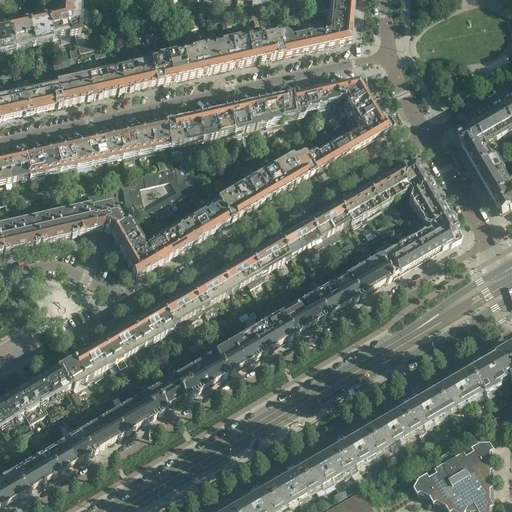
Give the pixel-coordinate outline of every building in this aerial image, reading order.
[(83,0),(61,0),(60,9),(80,11),(81,4),(83,4),(83,0)] [(333,0),(333,6),(354,8),(354,0),(333,0)] [(352,30),(354,8),(333,6),(330,28),(352,30)] [(80,37),(82,19),(81,18),(79,18),(80,11),(60,9),(60,17),(48,20),(52,39),(59,37),(59,39),(69,37),(69,39),(80,37)] [(52,39),(48,20),(46,20),(45,19),(41,20),(40,21),(29,24),(35,47),(53,43),(52,39)] [(35,47),(29,24),(27,24),(26,23),(23,24),(22,26),(11,28),(15,51),(35,47)] [(0,54),(15,51),(11,28),(0,30),(0,54)] [(350,44),(352,30),(330,28),(330,35),(323,36),(326,50),(350,44)] [(305,55),(301,38),(291,41),(290,37),(287,35),(278,37),(283,60),(305,55)] [(326,50),(323,36),(314,38),(311,36),(301,38),(305,55),(326,50)] [(283,60),(278,37),(261,41),(266,63),(283,60)] [(266,63),(261,41),(255,43),(251,41),(245,42),(251,67),(266,63)] [(251,67),(245,42),(238,44),(238,42),(229,44),(235,70),(251,67)] [(235,70),(229,44),(220,46),(220,48),(213,50),(219,74),(235,70)] [(219,74),(213,50),(207,51),(207,50),(198,52),(203,77),(219,74)] [(203,77),(198,52),(189,53),(189,55),(182,57),(187,81),(203,77)] [(187,81),(182,57),(175,59),(175,56),(165,58),(171,84),(187,81)] [(171,84),(165,58),(157,60),(157,63),(150,64),(151,67),(155,88),(171,84)] [(155,88),(151,67),(143,68),(143,66),(135,68),(140,91),(155,88)] [(140,91),(135,68),(126,70),(127,72),(120,74),(125,95),(128,94),(129,95),(132,95),(132,93),(140,91)] [(125,95),(120,74),(112,75),(112,73),(104,75),(109,98),(117,97),(118,98),(121,97),(121,96),(125,95)] [(109,98),(104,75),(96,77),(96,79),(89,81),(93,102),(97,101),(98,102),(100,102),(101,100),(109,98)] [(93,102),(89,81),(81,82),(80,80),(73,82),(78,105),(86,104),(87,105),(89,104),(90,103),(93,102)] [(78,105),(73,82),(64,84),(65,86),(58,88),(58,90),(62,109),(78,105)] [(346,106),(365,94),(359,83),(333,89),(336,102),(342,101),(346,106)] [(62,109),(58,90),(50,92),(50,89),(41,91),(46,113),(56,110),(57,112),(59,111),(60,109),(62,109)] [(336,102),(333,89),(311,94),(315,109),(324,107),(326,104),(336,102)] [(46,113),(41,91),(32,93),(33,95),(25,97),(29,118),(33,117),(34,115),(46,113)] [(315,109),(311,94),(290,99),(295,119),(304,117),(305,116),(304,112),(315,109)] [(351,116),(371,104),(365,94),(346,106),(351,116)] [(29,118),(25,97),(17,99),(17,97),(8,99),(13,120),(24,117),(25,119),(29,118)] [(13,120),(8,99),(0,100),(0,124),(1,123),(13,120)] [(295,119),(290,99),(274,102),(279,123),(295,119)] [(279,123),(274,102),(258,106),(263,128),(270,127),(271,125),(279,123)] [(357,126),(377,114),(371,104),(351,116),(357,126)] [(263,128),(258,106),(243,109),(249,134),(258,132),(257,130),(263,128)] [(249,134),(243,109),(227,113),(232,135),(240,134),(241,136),(249,134)] [(232,135),(227,113),(211,116),(217,141),(225,139),(225,137),(232,135)] [(511,133),(511,126),(504,113),(489,121),(502,142),(509,138),(508,136),(511,133)] [(393,130),(392,125),(389,123),(388,122),(387,123),(385,122),(384,125),(383,125),(377,114),(357,126),(361,132),(363,133),(370,144),(390,133),(391,133),(392,131),(393,131),(393,130)] [(217,141),(211,116),(195,120),(201,142),(208,141),(208,143),(217,141)] [(201,142),(195,120),(179,123),(185,148),(193,146),(193,144),(201,142)] [(502,142),(489,121),(474,130),(484,146),(485,149),(493,144),(497,145),(502,142)] [(185,148),(179,123),(164,127),(169,149),(175,148),(176,150),(185,148)] [(169,149),(164,127),(148,130),(153,152),(169,149)] [(153,152),(148,130),(148,131),(147,130),(144,131),(143,132),(132,134),(137,156),(153,152)] [(484,146),(474,130),(466,135),(465,134),(461,137),(462,139),(459,141),(460,142),(458,143),(461,148),(464,153),(462,154),(464,157),(466,156),(466,157),(484,146)] [(370,144),(363,133),(361,132),(343,143),(351,156),(370,144)] [(137,156),(132,134),(123,136),(122,136),(119,136),(118,137),(117,137),(118,143),(122,159),(137,156)] [(122,159),(118,143),(117,137),(116,137),(115,137),(112,138),(112,139),(101,141),(106,163),(122,159)] [(351,156),(343,143),(340,138),(322,149),(325,153),(333,166),(351,156)] [(106,163),(101,141),(92,143),(91,143),(88,143),(87,144),(86,144),(91,166),(106,163)] [(91,166),(86,144),(85,144),(84,144),(81,145),(80,145),(70,148),(75,170),(91,166)] [(495,161),(493,157),(490,156),(486,150),(485,149),(484,146),(466,157),(475,173),(495,161)] [(75,170),(70,148),(60,150),(59,149),(56,150),(56,151),(54,151),(59,173),(75,170)] [(59,173),(54,151),(53,151),(50,152),(49,152),(39,155),(44,177),(59,173)] [(333,166),(325,153),(319,157),(318,156),(314,159),(311,153),(302,159),(302,160),(304,162),(313,178),(333,166)] [(44,177),(39,155),(30,157),(28,156),(26,157),(25,158),(24,158),(29,180),(44,177)] [(29,180),(24,158),(22,158),(16,159),(16,160),(6,162),(11,186),(18,184),(17,182),(21,181),(22,185),(29,183),(29,180)] [(313,178),(304,162),(302,160),(297,163),(295,161),(292,163),(291,162),(286,164),(299,186),(313,178)] [(504,175),(495,161),(475,173),(484,187),(504,175)] [(11,186),(6,162),(0,163),(0,185),(5,185),(6,187),(11,186)] [(299,186),(286,164),(272,173),(285,194),(299,186)] [(427,188),(414,166),(405,171),(405,170),(404,171),(404,170),(396,174),(397,175),(395,176),(406,194),(408,198),(427,188)] [(192,196),(197,193),(206,188),(200,177),(182,184),(177,186),(176,179),(174,171),(164,173),(158,174),(148,176),(142,178),(137,179),(127,181),(128,187),(132,207),(137,215),(142,212),(138,191),(167,184),(175,197),(144,215),(147,220),(148,222),(158,216),(162,213),(168,210),(178,204),(187,199),(192,196)] [(285,194),(272,173),(266,176),(265,175),(257,179),(271,202),(285,194)] [(511,192),(508,188),(505,183),(506,179),(504,175),(484,187),(493,202),(511,192)] [(406,194),(395,176),(381,184),(392,204),(399,201),(397,199),(406,194)] [(271,202),(257,179),(250,183),(251,185),(244,189),(257,210),(271,202)] [(392,204),(381,184),(367,192),(378,211),(386,206),(387,208),(392,204)] [(436,204),(434,201),(427,188),(408,198),(408,202),(412,209),(410,210),(414,217),(436,204)] [(257,210),(244,189),(239,192),(237,190),(229,195),(243,219),(257,210)] [(378,211),(367,192),(352,201),(364,221),(369,218),(368,216),(378,211)] [(511,212),(511,194),(511,192),(493,202),(501,217),(503,216),(504,217),(511,212)] [(243,219),(229,195),(222,199),(223,201),(216,205),(218,207),(229,227),(243,219)] [(34,202),(32,196),(14,200),(16,206),(34,202)] [(195,201),(192,196),(187,199),(190,204),(195,201)] [(364,221),(352,201),(338,209),(347,225),(348,228),(357,223),(358,225),(364,221)] [(446,221),(436,204),(414,217),(418,225),(420,224),(424,231),(427,232),(446,221)] [(229,227),(218,207),(204,215),(215,235),(224,230),(225,230),(228,228),(228,227),(229,227)] [(94,234),(90,214),(88,209),(77,211),(78,214),(70,216),(76,239),(94,234)] [(138,239),(129,224),(124,226),(117,214),(111,215),(110,209),(90,214),(94,234),(103,233),(103,234),(109,237),(110,236),(118,250),(138,239)] [(347,225),(338,209),(322,218),(333,236),(341,231),(340,229),(347,225)] [(171,215),(168,210),(162,213),(166,219),(171,215)] [(76,239),(70,216),(62,218),(61,215),(51,218),(57,243),(70,240),(72,241),(75,240),(76,239)] [(215,235),(204,215),(189,224),(200,243),(202,243),(203,243),(206,241),(206,240),(215,235)] [(57,243),(51,218),(40,220),(40,222),(34,224),(39,247),(40,247),(42,247),(45,247),(46,245),(57,243)] [(333,236),(322,218),(307,227),(317,243),(323,239),(324,241),(333,236)] [(150,225),(148,222),(147,220),(141,223),(144,228),(150,225)] [(458,242),(453,235),(456,233),(453,230),(452,231),(446,221),(427,232),(428,234),(440,254),(458,243),(458,244),(459,243),(459,242),(458,242)] [(39,247),(34,224),(25,226),(25,223),(14,225),(20,251),(33,248),(34,249),(38,248),(39,247)] [(200,243),(189,224),(174,233),(185,252),(196,246),(197,246),(200,245),(200,243)] [(20,251),(14,225),(0,228),(0,248),(2,255),(3,255),(5,256),(8,255),(9,254),(20,251)] [(153,231),(150,225),(144,228),(148,234),(153,231)] [(317,243),(307,227),(293,236),(303,253),(312,248),(311,246),(317,243)] [(185,252),(174,233),(160,241),(171,260),(172,260),(174,260),(176,258),(177,257),(185,252)] [(440,254),(428,234),(411,244),(423,264),(440,254)] [(303,253),(293,236),(278,244),(287,260),(293,256),(295,258),(303,253)] [(143,255),(140,249),(141,248),(142,246),(138,239),(118,250),(127,265),(143,255)] [(171,260),(160,241),(150,247),(150,248),(146,250),(146,253),(155,270),(166,263),(168,263),(170,262),(171,261),(171,260)] [(287,260),(278,244),(263,253),(274,271),(283,265),(282,263),(287,260)] [(423,264),(411,244),(402,250),(400,247),(393,251),(407,273),(423,264)] [(407,273),(393,251),(386,255),(387,258),(379,263),(391,283),(407,273)] [(155,270),(146,253),(143,255),(127,265),(131,272),(130,273),(135,281),(144,276),(145,276),(148,275),(148,274),(155,270)] [(274,271),(263,253),(249,261),(258,277),(264,274),(265,276),(274,271)] [(258,277),(249,261),(234,270),(245,288),(253,284),(252,281),(258,277)] [(391,283),(379,263),(371,267),(370,265),(360,270),(374,293),(385,286),(385,287),(387,287),(390,285),(390,284),(390,283),(391,283)] [(323,270),(319,264),(312,268),(316,274),(318,273),(323,270)] [(245,288),(234,270),(219,279),(228,295),(235,291),(236,293),(245,288)] [(374,293),(360,270),(351,276),(352,278),(346,282),(357,302),(358,302),(360,301),(362,302),(365,300),(365,298),(374,293)] [(228,295),(219,279),(204,287),(215,306),(223,301),(222,299),(228,295)] [(357,302),(346,282),(339,286),(337,284),(328,289),(341,312),(352,305),(353,306),(354,306),(357,304),(358,303),(358,302),(357,302)] [(215,306),(204,287),(190,295),(199,312),(205,308),(207,311),(215,306)] [(341,312),(328,289),(318,295),(319,297),(312,301),(324,322),(325,321),(327,320),(329,321),(332,319),(333,317),(332,317),(341,312)] [(199,312),(190,295),(174,305),(185,323),(194,318),(193,316),(199,312)] [(324,322),(312,301),(305,306),(304,303),(295,309),(308,331),(319,324),(320,325),(321,325),(325,323),(325,322),(325,321),(324,322)] [(185,323),(174,305),(161,312),(170,329),(176,326),(178,328),(185,323)] [(308,331),(295,309),(285,314),(286,316),(279,320),(291,341),(292,341),(294,339),(295,340),(296,340),(299,338),(300,337),(300,336),(308,331)] [(170,329),(161,312),(146,321),(158,342),(165,338),(164,336),(172,331),(170,329)] [(291,341),(279,320),(279,319),(263,329),(275,350),(285,344),(286,345),(287,344),(288,345),(292,343),(292,341),(291,341)] [(146,346),(150,344),(152,346),(158,342),(146,321),(117,338),(129,360),(137,355),(143,368),(149,365),(142,351),(141,349),(146,346)] [(275,350),(263,329),(246,338),(259,360),(261,358),(262,359),(263,359),(267,357),(267,356),(267,355),(275,350)] [(129,360),(117,338),(102,347),(114,366),(121,362),(122,364),(129,360)] [(259,360),(246,338),(214,358),(215,360),(226,379),(229,377),(229,378),(230,379),(234,377),(234,375),(234,374),(254,363),(256,364),(259,362),(259,360)] [(191,355),(207,346),(204,340),(188,350),(191,355)] [(114,366),(102,347),(87,355),(100,377),(108,372),(107,370),(114,366)] [(182,360),(179,354),(171,359),(174,365),(182,360)] [(511,364),(506,354),(499,358),(498,359),(499,360),(490,365),(502,386),(507,382),(508,380),(511,378),(511,380),(511,364)] [(100,377),(87,355),(72,364),(84,384),(92,379),(93,381),(100,377)] [(174,365),(171,359),(165,363),(168,368),(174,365)] [(227,379),(226,379),(215,360),(209,363),(208,361),(198,367),(210,388),(221,382),(221,383),(223,383),(226,381),(227,379)] [(193,398),(182,379),(177,383),(173,376),(170,378),(167,371),(169,370),(168,368),(165,363),(157,368),(163,382),(165,385),(160,388),(158,385),(147,391),(151,397),(145,400),(156,419),(157,419),(158,419),(159,420),(163,418),(163,416),(168,413),(166,409),(171,406),(181,400),(183,404),(188,401),(189,402),(190,402),(193,400),(194,399),(193,398)] [(84,384),(72,364),(60,371),(70,389),(73,393),(80,389),(79,387),(84,384)] [(502,386),(490,365),(479,372),(477,371),(474,373),(474,374),(473,375),(484,395),(488,402),(496,398),(493,393),(502,388),(502,387),(502,386)] [(210,388),(198,367),(187,373),(188,376),(182,379),(193,398),(196,396),(196,397),(198,398),(201,396),(201,394),(201,393),(210,388)] [(155,379),(151,370),(146,374),(150,382),(155,379)] [(41,407),(70,389),(60,371),(0,406),(0,430),(21,418),(29,431),(48,419),(41,407)] [(484,395),(473,375),(472,376),(470,375),(467,377),(467,378),(456,385),(469,407),(478,401),(477,399),(484,395)] [(469,407),(456,385),(445,391),(443,391),(440,393),(440,394),(439,395),(450,414),(457,410),(459,412),(469,407)] [(450,414),(439,395),(438,396),(436,395),(433,397),(433,398),(422,405),(435,426),(445,421),(443,418),(450,414)] [(156,419),(145,400),(139,404),(137,401),(127,407),(140,429),(150,423),(150,424),(152,424),(155,422),(155,421),(155,420),(156,419)] [(86,401),(80,405),(83,410),(89,407),(86,401)] [(435,426),(422,405),(411,411),(409,410),(406,412),(406,414),(405,415),(416,434),(423,430),(425,432),(435,426)] [(140,429),(127,407),(117,413),(118,416),(112,419),(123,439),(125,438),(125,439),(127,439),(130,437),(130,436),(130,435),(140,429)] [(416,434),(405,415),(404,415),(403,414),(399,416),(399,418),(388,425),(401,446),(411,440),(409,438),(416,434)] [(123,439),(112,419),(106,423),(104,421),(94,427),(107,448),(117,442),(118,443),(119,443),(122,442),(123,440),(122,439),(123,439)] [(401,446),(388,425),(377,431),(376,430),(372,432),(372,434),(371,434),(383,454),(390,450),(391,452),(401,446)] [(107,448),(94,427),(85,432),(86,435),(79,439),(91,458),(92,457),(92,458),(94,458),(97,456),(97,455),(97,454),(107,448)] [(383,454),(371,434),(370,435),(369,434),(365,436),(365,438),(354,444),(367,466),(377,460),(376,458),(383,454)] [(21,451),(37,442),(35,438),(18,448),(21,451)] [(91,458),(79,439),(73,442),(72,440),(62,446),(75,467),(84,461),(85,462),(86,463),(89,461),(90,459),(89,458),(91,458)] [(367,466),(354,444),(343,451),(342,450),(338,452),(338,454),(337,454),(349,474),(351,478),(358,474),(359,476),(369,470),(367,466)] [(75,467),(62,446),(52,452),(53,454),(47,458),(58,477),(59,476),(59,477),(61,477),(64,475),(65,474),(64,473),(75,467)] [(494,491),(490,485),(490,474),(493,472),(493,473),(494,472),(490,466),(490,456),(493,454),(494,454),(490,447),(480,447),(471,452),(474,456),(466,460),(464,457),(456,461),(452,454),(438,462),(442,469),(435,474),(437,477),(429,482),(427,478),(419,483),(414,492),(417,498),(418,498),(418,497),(421,496),(430,501),(434,507),(437,505),(446,510),(447,511),(490,511),(490,504),(491,504),(490,503),(490,493),(493,491),(494,491)] [(349,474),(337,454),(336,455),(335,454),(331,456),(332,458),(320,464),(333,486),(335,489),(345,484),(352,480),(351,478),(349,474)] [(58,477),(47,458),(40,462),(38,460),(29,465),(41,486),(51,481),(52,481),(53,482),(57,480),(57,478),(58,477)] [(333,486),(320,464),(309,471),(308,470),(305,472),(305,473),(303,474),(315,493),(318,499),(325,495),(335,489),(333,486)] [(41,486),(29,465),(19,471),(20,473),(14,477),(25,496),(26,495),(27,496),(28,497),(31,495),(32,493),(31,492),(41,486)] [(315,493),(303,474),(302,475),(301,474),(298,476),(298,477),(286,484),(299,505),(309,500),(308,497),(315,493)] [(25,496),(14,477),(7,481),(6,479),(0,482),(0,490),(9,505),(19,500),(21,501),(24,499),(24,497),(25,496)] [(299,505),(286,484),(275,490),(274,489),(271,491),(271,493),(270,494),(280,511),(282,511),(288,509),(289,511),(299,505)] [(0,510),(9,505),(0,490),(0,510)] [(280,511),(270,494),(268,494),(267,493),(264,495),(264,497),(253,504),(257,511),(280,511)] [(373,511),(368,504),(363,494),(362,493),(349,501),(330,511),(373,511)]
